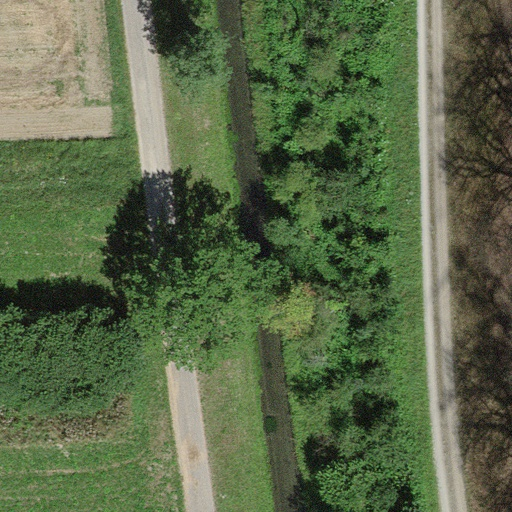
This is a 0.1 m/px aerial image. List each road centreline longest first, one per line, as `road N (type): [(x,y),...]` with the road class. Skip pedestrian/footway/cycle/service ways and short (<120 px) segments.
road 1 (track): [(204,511),(142,0)]
road 2 (track): [(434,0),(456,511)]
